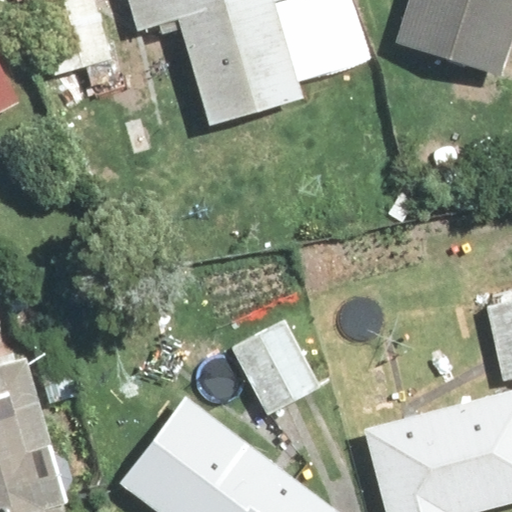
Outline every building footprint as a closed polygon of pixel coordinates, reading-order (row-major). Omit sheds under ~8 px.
[(287,0),(137,0),(146,32),(188,20),(217,120),(306,94),(279,2),(287,0)] [(511,0),(417,0),(406,41),(511,71),(511,0)] [(0,45),(0,115),(29,99),(0,45)] [(511,375),(511,297),(491,300),(494,324),(502,377),(511,375)] [(292,315),(234,346),(271,413),(328,382),(292,315)] [(86,511),(53,393),(32,399),(22,365),(0,370),(0,511),(86,511)] [(511,391),(375,428),(397,511),(479,511),(511,503),(511,391)] [(126,484),(163,511),(353,511),(194,394),(126,484)]
